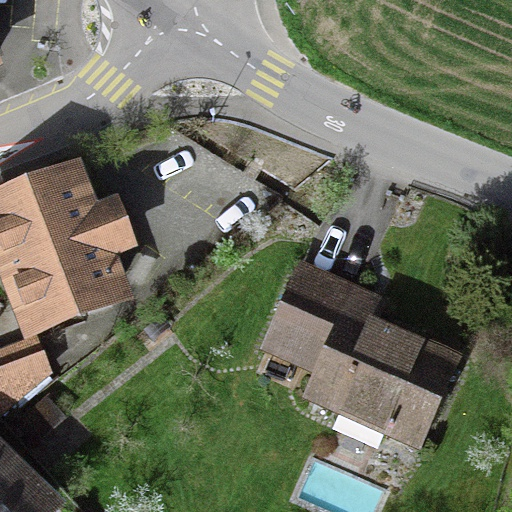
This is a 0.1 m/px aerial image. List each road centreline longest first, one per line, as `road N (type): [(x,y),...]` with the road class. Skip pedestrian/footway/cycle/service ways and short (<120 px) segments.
road 1 (residential): [(511,185),(320,106),(174,12)]
road 2 (residential): [(0,141),(82,105),(174,12)]
